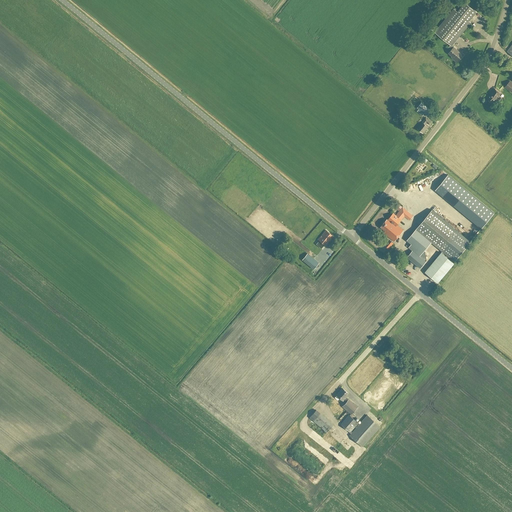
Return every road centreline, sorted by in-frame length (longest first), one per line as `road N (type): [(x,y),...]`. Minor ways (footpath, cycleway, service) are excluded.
road 1 (tertiary): [(352,236),(61,0)]
road 2 (unclassified): [(352,236),(486,63),(507,0)]
road 3 (tertiary): [(511,367),(352,236)]
